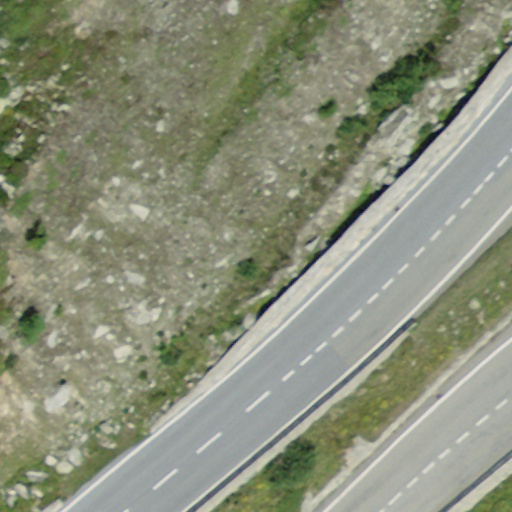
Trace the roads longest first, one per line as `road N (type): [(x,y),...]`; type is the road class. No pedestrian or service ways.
road 1 (primary): [(511,149),(363,306),(123,511)]
road 2 (primary): [(382,511),(511,398)]
